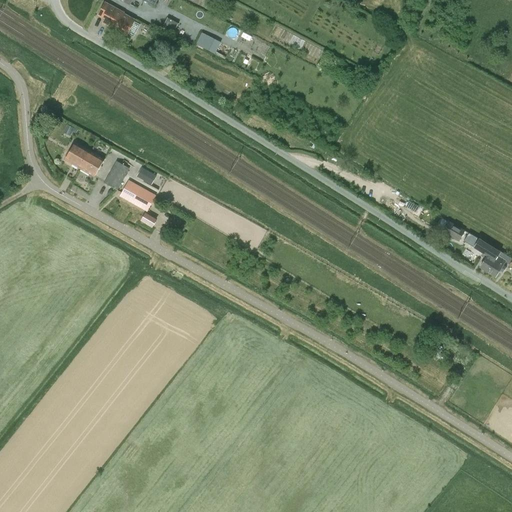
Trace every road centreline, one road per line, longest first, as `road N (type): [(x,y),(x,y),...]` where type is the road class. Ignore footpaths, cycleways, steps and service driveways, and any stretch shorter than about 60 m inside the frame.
road 1 (unclassified): [(511,458),(330,344),(49,187),(30,157),(21,86),(0,63)]
road 2 (unclassified): [(511,298),(64,20)]
